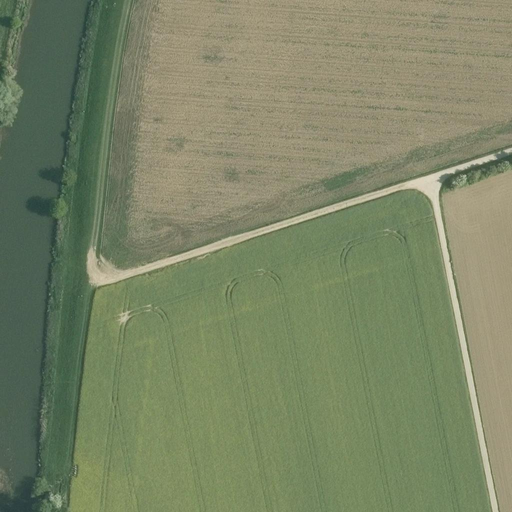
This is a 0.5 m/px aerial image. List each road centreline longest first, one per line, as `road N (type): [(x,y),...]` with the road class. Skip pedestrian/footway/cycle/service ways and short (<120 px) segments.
road 1 (track): [(495,511),(430,179),(511,152)]
road 2 (track): [(430,179),(100,284),(94,270)]
